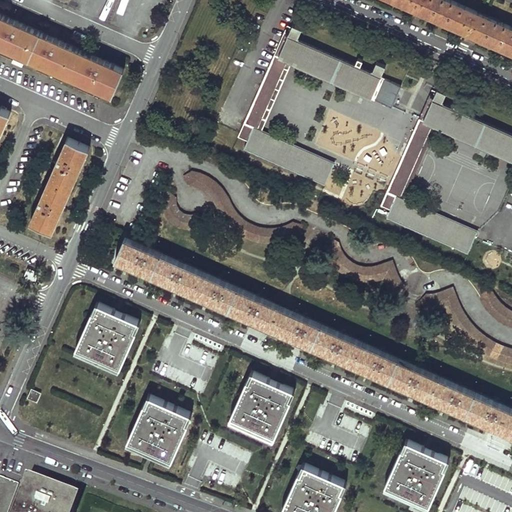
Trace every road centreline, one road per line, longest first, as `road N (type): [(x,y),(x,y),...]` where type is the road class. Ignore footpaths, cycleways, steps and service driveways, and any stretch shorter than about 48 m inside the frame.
road 1 (residential): [(69,262),(511,463)]
road 2 (tertiary): [(211,511),(0,433)]
road 3 (residential): [(337,0),(511,78)]
road 4 (residential): [(0,420),(69,262)]
road 5 (residential): [(158,58),(31,0)]
road 6 (residential): [(69,262),(121,139)]
road 7 (residential): [(0,86),(121,139)]
